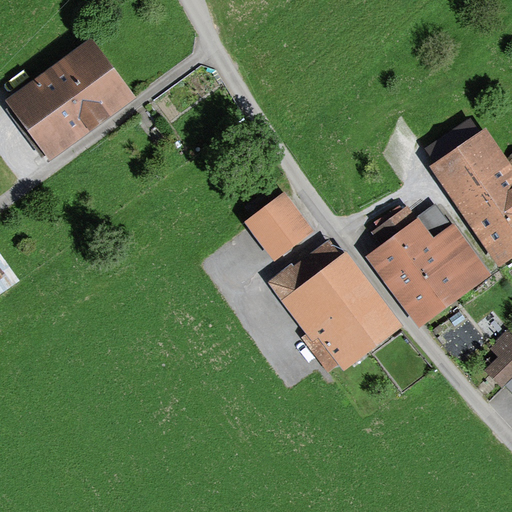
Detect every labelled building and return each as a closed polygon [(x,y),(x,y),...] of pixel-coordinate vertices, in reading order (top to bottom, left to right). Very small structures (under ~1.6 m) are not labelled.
[(50,160),(136,97),(91,36),(5,99),(50,160)] [(511,164),(507,157),(485,125),(429,164),(499,265),(511,255),(511,164)] [(274,260),(313,230),(284,191),(244,221),(274,260)] [(374,222),(377,227),(372,230),(382,243),(366,256),(420,327),(491,274),(437,202),(417,217),(407,204),(402,208),(399,204),(374,222)] [(338,254),(327,239),(268,282),(306,332),(300,336),(327,372),(338,364),(343,370),(403,325),(346,249),(338,254)] [(500,387),(504,384),(511,376),(511,332),(508,328),(489,347),(497,355),(483,369),(500,387)]
